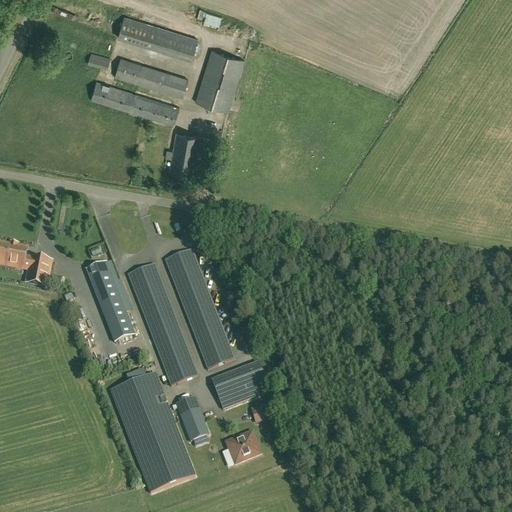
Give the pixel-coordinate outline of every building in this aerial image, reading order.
[(163,29),(123,16),(118,37),(157,49),(163,29)] [(163,29),(157,49),(192,60),(198,39),(163,29)] [(211,50),(196,102),(228,112),(244,60),(211,50)] [(91,54),(88,63),(107,69),(110,59),(91,54)] [(188,80),(120,59),(115,77),(182,98),(188,80)] [(179,108),(96,82),(91,100),(173,126),(179,108)] [(172,159),(170,172),(193,176),(200,137),(177,133),(173,151),(167,150),(166,158),(172,159)] [(46,286),(50,269),(51,263),(32,259),(25,258),(26,249),(1,244),(0,248),(0,264),(23,269),(23,268),(30,270),(27,283),(46,286)] [(208,371),(235,360),(192,250),(165,261),(208,371)] [(107,263),(86,271),(90,279),(110,271),(107,263)] [(171,387),(198,377),(155,265),(128,275),(171,387)] [(110,271),(90,279),(105,320),(126,312),(110,271)] [(64,296),(67,302),(74,300),(72,294),(64,296)] [(126,313),(105,320),(114,343),(135,336),(126,313)] [(80,316),(84,326),(88,324),(85,314),(80,316)] [(259,364),(249,368),(212,382),(222,410),(270,393),(259,364)] [(110,391),(150,494),(195,476),(155,374),(110,391)] [(195,398),(176,405),(190,442),(209,435),(195,398)] [(266,406),(253,410),(257,423),(270,419),(266,406)] [(238,438),(238,439),(226,443),(235,466),(261,455),(252,433),(242,437),(238,438)]
